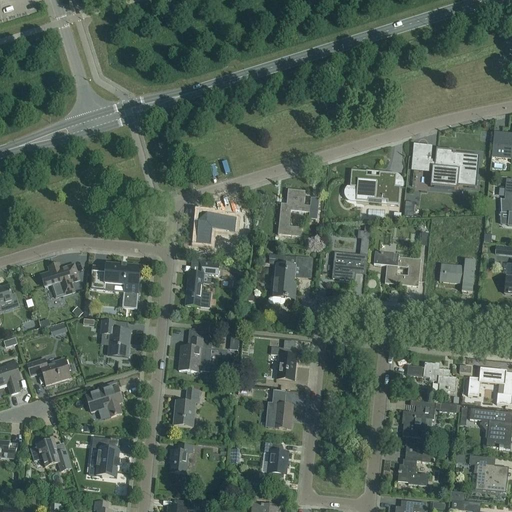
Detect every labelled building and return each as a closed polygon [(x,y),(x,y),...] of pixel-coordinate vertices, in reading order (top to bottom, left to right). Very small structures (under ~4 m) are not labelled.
[(511,135),(494,134),(492,153),(495,153),(494,158),(511,160),(511,157),(511,135)] [(447,153),(447,151),(436,150),(435,161),(431,160),(414,159),(413,167),(430,169),(432,169),(430,187),(458,190),(458,189),(457,189),(458,187),(476,189),(480,157),(452,154),(447,153)] [(368,200),(387,202),(386,205),(398,206),(400,188),(399,188),(394,188),(396,177),(396,176),(379,174),(379,178),(366,177),(367,173),(351,171),(350,188),(357,189),(355,202),(368,203),(368,200)] [(511,180),(506,180),(504,200),(501,200),(502,213),(509,214),(507,227),(511,227),(511,180)] [(286,206),(280,205),(277,236),(300,238),(301,230),(288,228),(290,213),(309,215),(308,220),(316,221),(318,200),(311,200),(310,208),(303,207),(305,193),(287,191),(286,206)] [(413,218),(414,204),(405,203),(404,217),(413,218)] [(199,216),(196,244),(210,245),(211,231),(234,233),(236,219),(199,216)] [(186,246),(195,246),(195,235),(186,235),(186,246)] [(380,243),(379,249),(391,251),(392,245),(380,243)] [(366,273),(367,258),(334,254),(331,280),(354,283),(355,272),(366,273)] [(386,267),(384,285),(417,289),(420,261),(398,259),(398,257),(374,254),(373,266),(386,267)] [(296,289),(293,289),(294,279),(298,279),(299,275),(311,276),(312,260),(269,256),(269,259),(276,260),(272,298),(271,297),(268,299),(268,303),(270,306),(280,307),(282,306),(284,304),(285,302),(285,300),(295,301),(296,289)] [(461,293),(471,294),(475,262),(464,261),(464,268),(441,266),(440,283),(462,286),(461,293)] [(198,262),(197,274),(190,273),(188,295),(186,295),(185,307),(209,310),(211,294),(202,293),(203,275),(217,277),(218,264),(198,262)] [(49,273),(40,276),(44,289),(59,284),(63,297),(74,293),(71,284),(79,281),(74,266),(61,270),(59,265),(48,269),(49,273)] [(124,287),(122,309),(136,310),(138,284),(136,283),(136,278),(139,279),(140,268),(126,267),(126,269),(121,269),(121,267),(106,266),(106,269),(93,268),(91,291),(104,292),(105,285),(124,287)] [(0,306),(13,303),(8,287),(0,289),(0,306)] [(78,319),(83,314),(77,308),(72,313),(78,319)] [(100,336),(110,337),(108,358),(129,360),(132,331),(117,330),(118,322),(102,321),(100,336)] [(203,342),(190,340),(189,349),(181,348),(179,372),(199,374),(199,373),(208,374),(210,351),(203,350),(203,342)] [(278,357),(275,379),(295,381),(297,358),(294,358),(295,344),(284,343),(284,350),(271,349),(270,356),(278,357)] [(42,374),(46,387),(70,380),(64,360),(46,366),(44,360),(27,366),(31,378),(42,374)] [(7,368),(0,369),(0,387),(7,385),(10,396),(19,393),(15,378),(18,377),(14,363),(6,365),(7,368)] [(437,383),(437,386),(439,386),(438,396),(447,397),(447,394),(454,395),(456,380),(449,379),(449,372),(439,371),(439,366),(424,364),(424,369),(407,367),(406,378),(428,380),(428,382),(437,383)] [(467,398),(478,399),(480,384),(504,387),(503,397),(497,396),(496,406),(511,408),(511,401),(511,375),(506,375),(506,373),(480,370),(479,380),(469,379),(467,398)] [(117,387),(86,397),(91,414),(108,408),(111,418),(121,415),(118,405),(122,404),(117,387)] [(176,402),(173,427),(192,429),(195,405),(197,405),(199,392),(188,391),(186,403),(176,402)] [(285,399),(273,398),(270,429),(290,430),(292,407),(284,406),(285,399)] [(425,440),(425,432),(430,432),(431,421),(433,421),(434,411),(438,411),(438,413),(455,415),(456,406),(411,401),(410,413),(404,413),(401,438),(425,440)] [(487,442),(487,449),(498,450),(497,451),(502,451),(511,451),(511,440),(511,413),(471,410),(470,422),(489,424),(489,432),(485,434),(484,440),(487,442)] [(71,442),(88,443),(88,432),(71,432),(71,442)] [(117,480),(117,470),(119,471),(120,470),(118,470),(118,463),(120,463),(118,462),(119,453),(109,452),(110,442),(93,440),(91,451),(98,452),(96,478),(117,480)] [(37,449),(29,451),(33,463),(42,461),(45,469),(58,464),(61,473),(71,470),(64,447),(56,449),(54,441),(36,447),(37,449)] [(0,458),(15,460),(16,446),(9,446),(9,443),(0,442),(0,458)] [(283,480),(283,476),(285,476),(287,454),(278,453),(279,446),(265,444),(264,455),(269,455),(267,474),(269,474),(269,479),(283,480)] [(171,461),(170,474),(185,476),(188,454),(192,455),(193,448),(178,446),(178,453),(171,452),(170,461),(171,461)] [(407,449),(406,454),(405,454),(404,466),(399,466),(397,483),(407,484),(407,486),(426,488),(428,476),(414,474),(416,462),(421,463),(430,465),(431,455),(423,454),(424,451),(407,449)] [(456,456),(455,464),(464,465),(465,457),(456,456)] [(476,475),(475,490),(504,493),(506,479),(495,478),(496,468),(492,468),(493,460),(471,458),(471,466),(474,466),(474,475),(476,475)] [(253,502),(267,503),(267,507),(252,506),(251,511),(281,511),(283,496),(268,495),(268,494),(263,493),(263,495),(253,494),(253,502)] [(20,495),(11,494),(10,502),(19,504),(20,495)] [(28,497),(27,505),(35,506),(36,498),(28,497)] [(184,511),(185,511),(193,511),(194,503),(174,501),(173,509),(167,509),(166,511),(184,511)] [(424,511),(425,504),(401,501),(400,508),(395,507),(394,511),(424,511)] [(461,511),(466,511),(467,503),(452,501),(451,511),(461,511)] [(108,511),(110,504),(94,503),(94,511),(97,511),(96,511),(108,511)]
